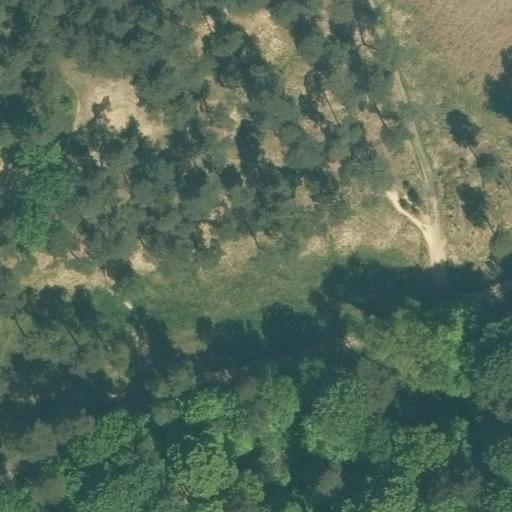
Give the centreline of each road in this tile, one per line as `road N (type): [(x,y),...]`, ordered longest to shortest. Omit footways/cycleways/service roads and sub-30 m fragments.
road 1 (track): [(511,286),(404,330),(118,414),(0,473)]
road 2 (track): [(432,317),(431,196),(366,0)]
road 3 (track): [(160,399),(131,277),(26,194)]
road 4 (track): [(425,511),(389,453),(309,357)]
